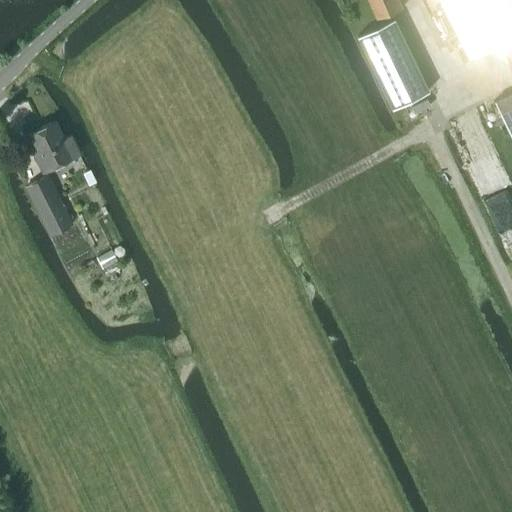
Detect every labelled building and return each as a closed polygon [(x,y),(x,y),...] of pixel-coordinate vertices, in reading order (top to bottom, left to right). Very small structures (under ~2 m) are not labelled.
[(367,0),(376,19),(401,9),(397,0),(367,0)] [(511,0),(441,0),(470,58),(511,37),(511,0)] [(391,110),(428,92),(392,20),(356,37),(391,110)] [(510,139),(511,138),(511,91),(493,101),(510,139)] [(63,137),(55,119),(28,133),(35,147),(33,148),(44,169),(79,152),(70,134),(63,137)] [(87,172),(83,174),(88,185),(92,183),(94,182),(89,171),(87,172)] [(71,225),(47,176),(25,187),(48,236),(71,225)] [(113,248),(113,254),(117,257),(122,255),(123,250),(123,249),(122,248),(118,246),(113,248)]
